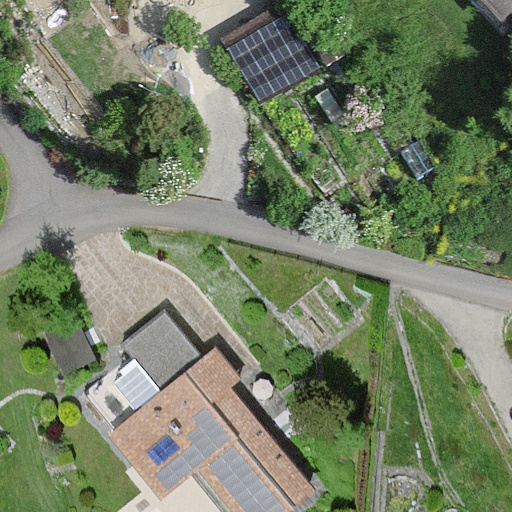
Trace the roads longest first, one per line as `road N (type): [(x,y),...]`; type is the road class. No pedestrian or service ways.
road 1 (residential): [(94,206),(218,214),(511,288)]
road 2 (residential): [(94,206),(0,63)]
